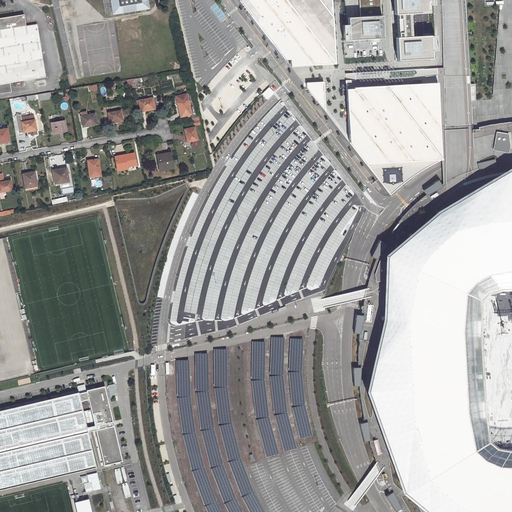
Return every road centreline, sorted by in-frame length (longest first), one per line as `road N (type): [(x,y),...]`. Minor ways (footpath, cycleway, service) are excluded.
road 1 (residential): [(164,128),(0,158)]
road 2 (unknown): [(0,97),(44,90),(52,78),(41,20),(19,0)]
